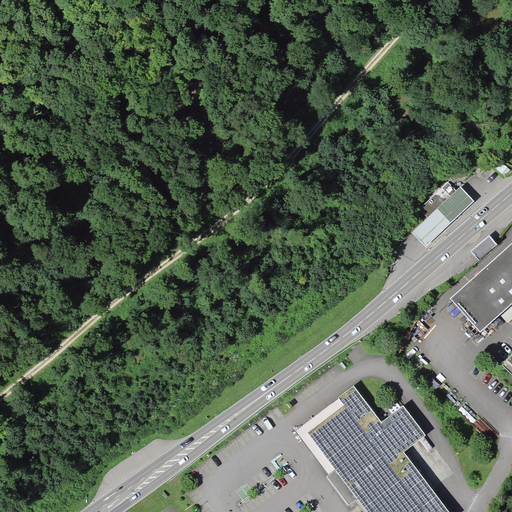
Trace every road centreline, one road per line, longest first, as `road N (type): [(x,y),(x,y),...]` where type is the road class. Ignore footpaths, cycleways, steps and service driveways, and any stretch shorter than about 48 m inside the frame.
road 1 (track): [(424,0),(270,181),(125,293),(0,406)]
road 2 (primary): [(511,192),(342,337),(100,511)]
road 3 (residential): [(511,429),(440,344),(456,319)]
